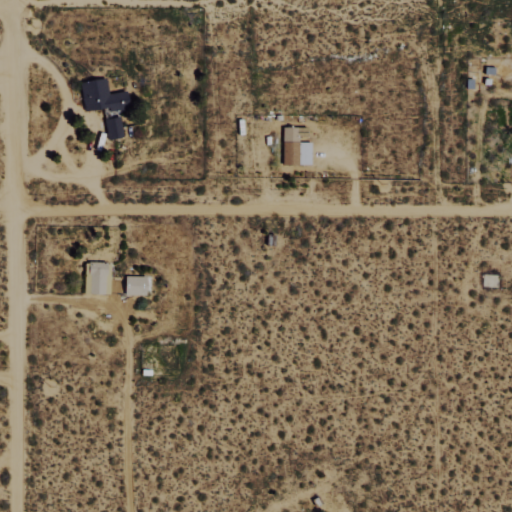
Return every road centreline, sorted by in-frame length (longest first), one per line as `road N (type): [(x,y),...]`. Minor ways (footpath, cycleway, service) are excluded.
road 1 (residential): [(16,511),(11,0)]
road 2 (residential): [(11,209),(511,215)]
